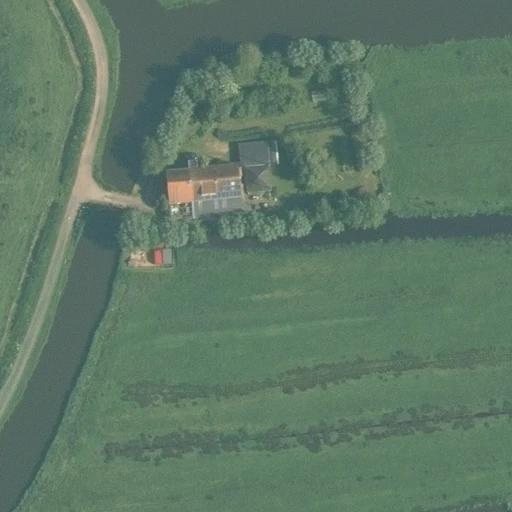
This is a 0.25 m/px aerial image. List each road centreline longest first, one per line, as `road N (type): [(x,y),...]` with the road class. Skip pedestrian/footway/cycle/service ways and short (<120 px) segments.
road 1 (track): [(0,402),(78,195)]
road 2 (unclassified): [(78,195),(99,93),(100,38),(80,0)]
